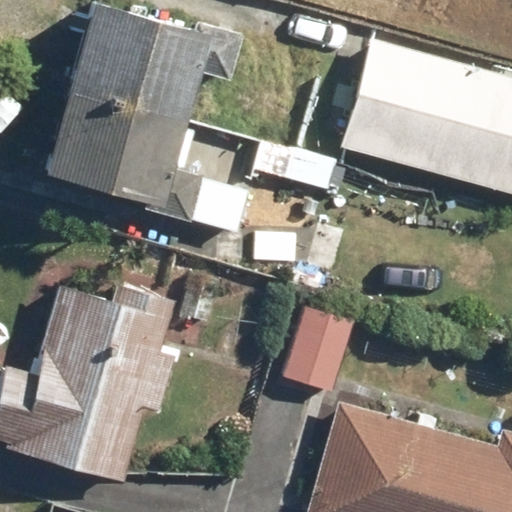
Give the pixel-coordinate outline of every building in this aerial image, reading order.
[(161,0),(94,0),(51,154),(112,165),(167,191),(217,16),(161,0)] [(511,67),(372,30),(342,139),(511,185),(511,67)] [(466,246),(326,214),(310,280),(451,312),(466,246)] [(125,472),(174,291),(151,280),(116,276),(114,284),(60,276),(35,365),(6,357),(1,389),(0,393),(0,433),(9,436),(8,441),(76,452),(125,472)] [(357,316),(299,300),(278,377),(335,393),(357,316)] [(340,393),(304,511),(511,511),(511,424),(502,421),(497,439),(340,393)]
